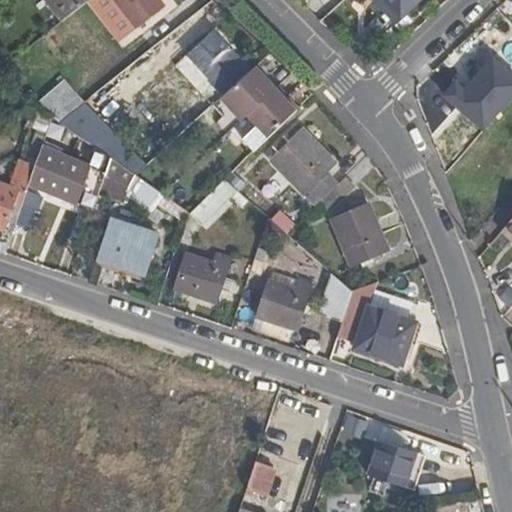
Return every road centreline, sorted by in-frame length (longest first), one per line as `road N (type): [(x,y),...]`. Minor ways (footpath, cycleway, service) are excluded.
road 1 (unclassified): [(0,273),(494,436)]
road 2 (residential): [(363,104),(407,159),(441,235),(494,436)]
road 3 (residential): [(363,104),(473,0)]
road 4 (residential): [(261,0),(363,104)]
